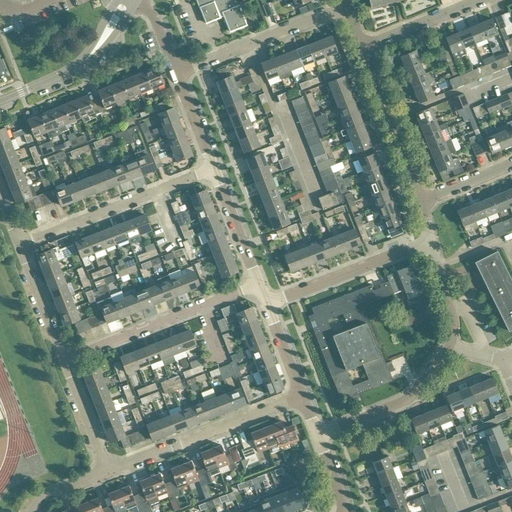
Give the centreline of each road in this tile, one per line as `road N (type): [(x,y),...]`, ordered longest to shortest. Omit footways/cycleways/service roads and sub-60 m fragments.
road 1 (residential): [(18,248),(213,168)]
road 2 (residential): [(106,472),(301,396)]
road 3 (residential): [(63,361),(258,285)]
road 4 (residential): [(175,73),(346,7)]
road 5 (residential): [(265,303),(430,239)]
road 6 (tertiary): [(127,0),(70,72),(0,101)]
road 7 (residential): [(450,345),(408,398),(317,437)]
road 8 (residential): [(362,48),(421,201)]
road 9 (residential): [(480,0),(362,48)]
road 10 (residential): [(213,168),(258,285)]
road 11 (residential): [(63,361),(18,248)]
